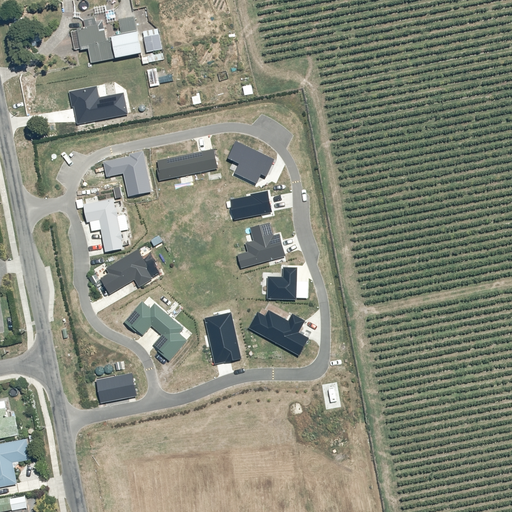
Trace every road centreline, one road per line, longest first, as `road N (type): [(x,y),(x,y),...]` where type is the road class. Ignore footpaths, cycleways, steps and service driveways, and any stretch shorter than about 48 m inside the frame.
road 1 (unclassified): [(0,111),(48,361)]
road 2 (unclassified): [(48,361),(79,511)]
